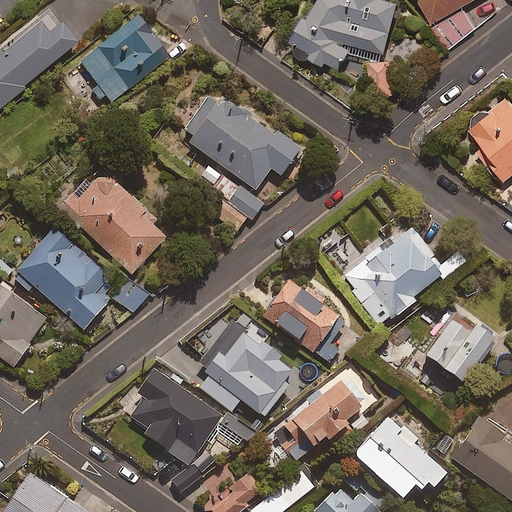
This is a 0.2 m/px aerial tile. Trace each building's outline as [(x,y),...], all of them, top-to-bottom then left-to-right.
[(386,57),(402,8),(382,1),(382,0),(321,0),(308,25),(304,23),(291,45),(297,49),(294,53),(325,72),(328,67),(340,75),(352,55),(380,65),(383,56),(386,57)] [(418,0),(450,52),(476,33),(462,10),(479,0),(418,0)] [(0,110),(76,50),(46,11),(0,48),(0,110)] [(160,56),(132,18),(76,60),(104,98),(160,56)] [(393,65),(372,66),(373,98),(394,98),(393,65)] [(511,98),(506,92),(488,108),(479,106),(474,109),(471,114),(472,122),(467,125),(482,143),(475,149),(501,179),(511,170),(511,171),(511,98)] [(182,142),(255,195),(269,175),(280,183),(300,155),(275,137),(272,141),(223,106),(218,113),(208,105),(182,142)] [(156,226),(98,174),(86,187),(83,183),(57,212),(133,279),(166,242),(152,231),(156,226)] [(238,191),(228,205),(252,222),(262,209),(238,191)] [(247,222),(227,208),(218,220),(238,235),(247,222)] [(340,275),(372,317),(381,310),(386,317),(412,297),(409,293),(442,268),(407,223),(340,275)] [(53,236),(13,282),(27,294),(31,290),(84,337),(112,305),(103,297),(112,287),(53,236)] [(13,275),(0,261),(0,279),(4,284),(13,275)] [(282,273),(254,312),(310,352),(313,348),(328,359),(337,347),(327,341),(344,317),(282,273)] [(149,298),(128,280),(113,299),(134,316),(149,298)] [(30,347),(44,326),(9,302),(13,296),(2,288),(0,291),(0,362),(16,373),(33,348),(30,347)] [(474,358),(476,359),(490,340),(486,337),(491,331),(472,317),(467,323),(449,311),(421,350),(460,378),(474,358)] [(280,377),(289,366),(274,354),(278,350),(259,335),(255,340),(225,316),(194,357),(207,367),(194,383),(228,409),(238,396),(262,415),(286,382),(280,377)] [(220,415),(148,365),(133,387),(142,393),(127,415),(145,427),(141,431),(187,463),(220,415)] [(294,460),(357,403),(352,398),(360,392),(344,375),(337,381),(332,375),(269,432),(294,460)] [(511,434),(477,410),(446,453),(511,500),(511,434)] [(251,429),(225,412),(214,429),(240,446),(251,429)] [(398,427),(384,414),(350,451),(409,504),(441,468),(410,440),(414,435),(401,424),(398,427)] [(437,449),(444,454),(454,440),(443,432),(430,449),(434,452),(437,449)] [(177,490),(199,474),(190,462),(168,479),(177,490)] [(87,511),(26,470),(0,507),(0,511),(87,511)] [(276,511),(312,485),(301,470),(249,509),(251,511),(276,511)] [(261,488),(246,471),(207,505),(212,511),(239,511),(246,507),(243,503),(261,488)] [(351,497),(339,487),(333,493),(329,488),(310,509),(313,511),(391,511),(392,511),(349,471),(342,478),(356,491),(351,497)]
